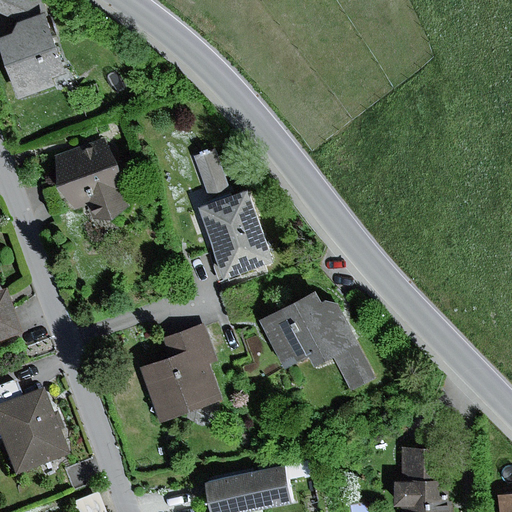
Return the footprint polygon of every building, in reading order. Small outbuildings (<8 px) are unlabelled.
[(0,0),(0,12),(20,21),(47,12),(42,0),(0,0)] [(47,12),(20,21),(14,32),(0,36),(0,41),(19,98),(56,85),(52,76),(68,71),(47,12)] [(101,141),(57,159),(59,186),(74,209),(89,204),(95,218),(113,218),(131,205),(124,190),(120,163),(101,141)] [(202,153),(197,155),(208,190),(228,184),(216,148),(209,150),(209,148),(201,150),(202,153)] [(249,189),(201,206),(226,278),(274,261),(249,189)] [(243,285),(222,292),(232,323),(253,316),(243,285)] [(317,288),(259,317),(286,370),(311,357),(317,367),(335,358),(351,390),(376,377),(339,303),(326,299),(323,301),(317,288)] [(0,345),(19,339),(5,293),(0,295),(0,345)] [(175,354),(142,366),(161,421),(223,398),(210,362),(218,359),(205,323),(168,336),(175,354)] [(0,387),(0,407),(22,399),(15,382),(0,387)] [(0,407),(0,442),(13,476),(66,455),(58,433),(64,430),(56,409),(49,412),(41,391),(22,399),(0,407)] [(436,448),(402,447),(402,480),(396,481),(396,505),(402,505),(402,511),(454,511),(451,479),(436,480),(436,448)] [(311,460),(286,465),(288,479),(314,474),(311,460)] [(286,465),(208,482),(214,511),(240,511),(293,501),(288,479),(286,465)] [(511,511),(511,492),(500,494),(501,511),(511,511)] [(103,511),(96,494),(71,504),(74,511),(103,511)]
